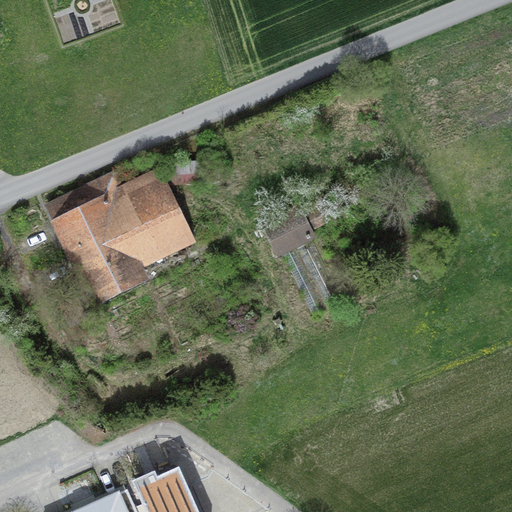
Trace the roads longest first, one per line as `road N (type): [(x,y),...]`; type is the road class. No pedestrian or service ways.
road 1 (unclassified): [(479,0),(0,196)]
road 2 (unclassified): [(0,500),(146,431),(171,427),(297,511)]
